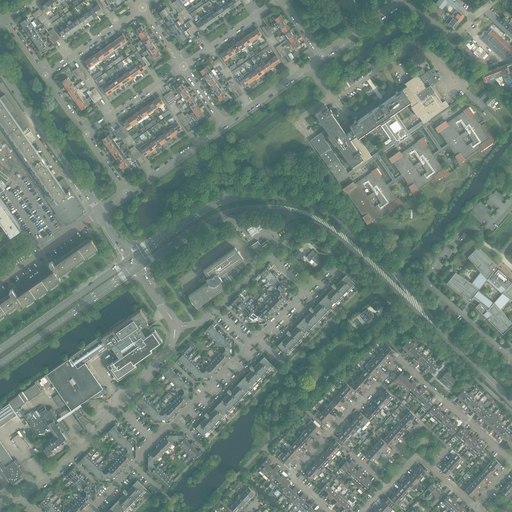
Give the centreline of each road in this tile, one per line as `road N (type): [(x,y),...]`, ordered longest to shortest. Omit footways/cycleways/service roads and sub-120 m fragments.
road 1 (secondary): [(433,325),(405,282),(340,219),(291,198),(226,200),(134,255)]
road 2 (secondary): [(141,266),(219,217),(280,210),(341,239),(433,325)]
road 3 (residential): [(290,475),(399,360),(511,461)]
road 4 (residential): [(511,412),(321,238),(290,238)]
road 5 (residential): [(511,199),(485,228),(461,229),(425,276),(505,353),(511,348)]
road 6 (residential): [(22,495),(58,471),(125,400),(170,347),(174,326)]
road 7 (tertiary): [(100,213),(0,69)]
road 8 (secondary): [(0,365),(133,271)]
road 9 (secondary): [(127,260),(0,349)]
road 10 (residential): [(449,35),(448,44),(478,72),(504,63),(464,26)]
road 11 (residential): [(0,282),(100,213)]
